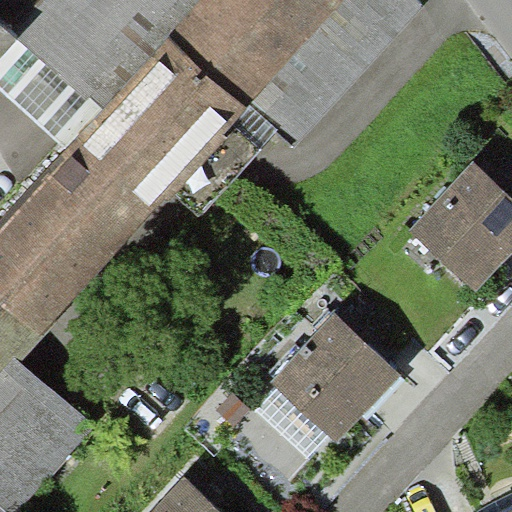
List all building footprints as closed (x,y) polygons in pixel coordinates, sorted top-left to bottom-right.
[(0,0),(0,88),(65,147),(198,0),(0,0)] [(423,0),(198,0),(65,147),(0,219),(0,511),(20,511),(95,430),(21,363),(45,336),(42,333),(171,192),(199,217),(276,131),(296,149),(426,2),(423,0)] [(410,231),(477,291),(511,252),(511,197),(473,162),(410,231)] [(330,434),(338,442),(401,374),(334,312),(271,380),(280,387),(330,434)] [(330,434),(280,387),(256,412),(307,459),(330,434)] [(249,408),(232,392),(216,408),(233,425),(249,408)] [(221,511),(184,477),(152,511),(221,511)]
